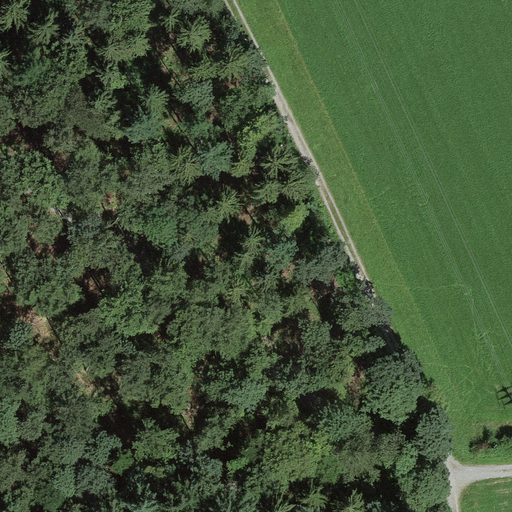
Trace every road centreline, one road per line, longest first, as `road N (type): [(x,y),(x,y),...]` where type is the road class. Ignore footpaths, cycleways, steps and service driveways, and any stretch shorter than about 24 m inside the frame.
road 1 (track): [(447,476),(317,404),(164,277),(0,162)]
road 2 (track): [(447,476),(318,182),(223,0)]
